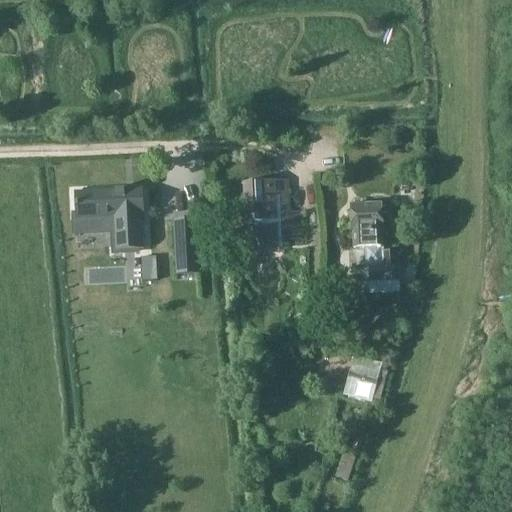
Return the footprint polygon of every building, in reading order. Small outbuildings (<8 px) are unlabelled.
[(274,204),(273,181),(244,183),(247,227),(241,227),(239,241),(290,238),(289,230),(288,203),(274,204)] [(151,182),(82,182),(82,210),(119,210),(120,236),(151,231),(151,182)] [(384,250),(383,229),(384,229),(383,203),(350,204),(352,230),(353,230),(354,247),(364,247),(365,267),(369,267),(370,293),(402,292),(400,249),(384,250)] [(173,220),(176,275),(176,276),(200,274),(197,218),(173,220)] [(141,259),(142,282),(157,281),(156,258),(141,259)] [(379,400),(387,371),(380,369),(382,362),(354,355),(343,394),(371,402),(372,398),(379,400)] [(357,455),(360,446),(362,442),(355,439),(353,443),(350,452),(357,455)] [(347,480),(355,456),(343,452),(335,476),(347,480)]
